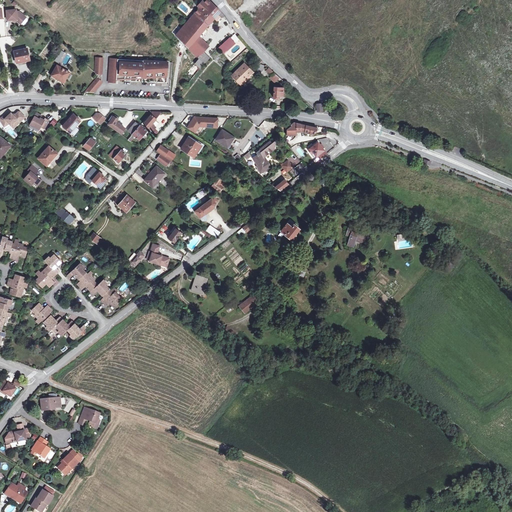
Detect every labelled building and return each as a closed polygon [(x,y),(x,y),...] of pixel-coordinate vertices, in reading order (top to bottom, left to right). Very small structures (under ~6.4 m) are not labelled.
[(204,52),(208,47),(203,42),(198,37),(219,14),(223,18),(225,16),(213,4),(208,0),(207,0),(204,4),(200,8),(176,36),(198,58),(204,52)] [(17,19),(17,21),(21,24),(26,17),(19,11),(16,11),(16,9),(7,10),(8,20),(13,19),(17,19)] [(234,43),(229,37),(218,47),(223,53),(234,43)] [(30,60),(28,49),(14,51),(16,63),(30,60)] [(198,58),(199,59),(201,61),(207,55),(204,52),(198,58)] [(201,61),(199,59),(195,63),(200,68),(203,64),(210,58),(207,55),(201,61)] [(98,76),(85,92),(94,93),(94,89),(97,89),(97,85),(100,85),(100,81),(102,82),(103,59),(96,58),(95,73),(98,76)] [(168,63),(110,59),(108,82),(116,83),(116,80),(119,80),(119,74),(142,76),(142,78),(167,76),(168,63)] [(240,82),(248,76),(252,71),(245,63),(233,75),(240,82)] [(70,73),(57,66),(52,76),(64,83),(70,73)] [(280,78),(275,73),(272,76),(271,78),(276,83),(278,80),(280,78)] [(250,77),(248,76),(240,82),(242,84),(250,77)] [(283,88),(275,88),(274,98),(279,99),(279,97),(283,97),(283,88)] [(7,115),(0,119),(3,124),(8,121),(9,123),(13,128),(25,117),(20,112),(18,112),(16,114),(15,114),(13,116),(11,113),(8,116),(7,115)] [(150,114),(151,115),(144,123),(149,128),(153,131),(156,127),(152,124),(156,119),(163,112),(152,112),(150,114)] [(36,126),(39,128),(40,126),(43,128),(48,121),(44,118),(43,120),(40,118),(41,116),(36,113),(30,125),(35,128),(36,126)] [(99,114),(94,119),(100,124),(105,119),(99,113),(99,114)] [(81,121),(73,114),(62,126),(70,133),(81,121)] [(119,118),(113,114),(109,121),(110,121),(108,124),(122,133),(126,128),(116,122),(119,118)] [(195,118),(188,129),(195,133),(200,126),(219,128),(219,119),(195,118)] [(128,131),(133,135),(140,126),(135,122),(128,131)] [(297,132),(301,132),(301,124),(294,123),(291,125),(292,126),(287,130),(287,135),(296,135),(296,132),(296,128),(297,128),(297,132)] [(309,126),(301,124),(301,132),(314,135),(316,133),(317,128),(309,126)] [(140,126),(133,135),(128,140),(131,142),(136,137),(139,140),(147,131),(143,128),(144,127),(141,125),(140,126)] [(235,139),(223,131),(216,140),(228,148),(235,139)] [(11,143),(2,135),(0,137),(0,152),(2,154),(11,143)] [(89,150),(95,143),(90,138),(83,146),(89,150)] [(201,146),(190,139),(182,150),(194,158),(201,146)] [(270,143),(265,147),(270,154),(275,149),(277,141),(272,145),(270,143)] [(327,154),(318,143),(310,149),(314,153),(317,157),(319,155),(322,158),(327,154)] [(55,152),(47,145),(36,158),(44,165),(55,152)] [(165,156),(169,151),(161,146),(157,151),(165,156)] [(110,156),(114,159),(122,150),(118,147),(110,156)] [(270,154),(265,147),(256,153),(258,156),(254,159),(261,172),(270,167),(267,161),(264,163),(259,155),(263,154),(265,157),(270,154)] [(122,150),(114,159),(119,163),(126,154),(122,150)] [(170,162),(161,155),(157,159),(166,166),(169,163),(170,162)] [(288,161),(282,166),(287,172),(294,167),(288,161)] [(35,175),(38,171),(32,166),(26,172),(28,173),(24,178),(31,184),(33,182),(37,185),(41,181),(35,175)] [(151,174),(152,175),(146,181),(154,188),(166,174),(158,166),(151,174)] [(94,168),(87,176),(92,181),(100,188),(105,183),(103,181),(106,178),(94,168)] [(224,182),(219,178),(212,186),(220,192),(223,188),(221,186),(224,182)] [(272,186),(280,191),(288,185),(285,180),(278,186),(275,183),(272,186)] [(135,203),(128,196),(119,206),(127,212),(135,203)] [(210,201),(209,200),(194,211),(198,217),(201,215),(202,216),(211,210),(210,208),(213,206),(212,205),(210,201)] [(180,213),(185,209),(182,205),(175,210),(180,213)] [(58,215),(61,217),(66,212),(63,209),(58,215)] [(66,212),(61,217),(67,223),(73,217),(66,212)] [(247,225),(243,228),(246,233),(253,227),(250,223),(247,225)] [(292,228),(287,224),(282,231),(286,235),(291,240),(299,229),(294,225),(292,228)] [(347,237),(344,243),(353,247),(355,242),(364,246),(369,232),(349,224),(344,235),(347,237)] [(209,225),(205,231),(215,237),(219,231),(209,225)] [(246,233),(243,228),(238,232),(241,237),(246,233)] [(181,233),(176,229),(168,238),(174,242),(181,233)] [(403,233),(396,235),(397,241),(404,240),(403,233)] [(101,239),(94,234),(90,239),(97,244),(101,239)] [(0,244),(0,253),(2,254),(4,248),(12,251),(11,257),(18,259),(19,253),(26,255),(29,245),(24,244),(24,242),(16,240),(16,241),(8,239),(9,238),(3,236),(3,238),(0,245),(0,244)] [(157,254),(158,253),(160,246),(153,244),(150,252),(152,253),(149,260),(159,264),(159,262),(167,264),(169,258),(161,256),(157,254)] [(140,253),(130,263),(134,267),(144,256),(140,253)] [(129,264),(136,255),(134,254),(127,262),(129,264)] [(38,276),(40,278),(37,282),(44,289),(47,286),(50,288),(56,283),(53,280),(61,273),(58,269),(63,264),(56,256),(53,259),(52,258),(47,262),(52,268),(47,272),(46,271),(43,274),(41,272),(38,276)] [(85,267),(81,262),(68,274),(71,277),(75,274),(82,281),(78,284),(83,289),(87,286),(94,294),(97,291),(104,298),(101,301),(106,306),(109,303),(114,308),(122,301),(118,297),(120,296),(117,292),(117,291),(114,288),(112,291),(106,285),(108,284),(104,280),(99,285),(95,281),(97,279),(93,276),(97,272),(93,269),(88,274),(83,269),(85,267)] [(297,268),(295,274),(303,277),(306,271),(297,268)] [(8,287),(12,288),(10,295),(19,297),(20,293),(22,294),(24,288),(26,289),(28,284),(23,283),(25,278),(16,275),(15,281),(11,279),(8,287)] [(196,284),(194,283),(192,291),(201,293),(203,287),(205,287),(207,279),(199,276),(196,284)] [(119,288),(122,291),(128,287),(126,283),(119,288)] [(255,295),(250,298),(256,305),(260,302),(255,295)] [(0,342),(1,343),(3,338),(5,338),(6,334),(2,332),(5,322),(7,323),(9,318),(11,318),(12,315),(7,313),(10,305),(12,306),(14,301),(0,296),(0,299),(0,300),(0,301),(0,342)] [(256,305),(250,298),(240,306),(245,314),(256,305)] [(45,311),(41,306),(34,313),(37,317),(36,318),(39,322),(37,324),(40,326),(43,323),(48,328),(47,329),(51,334),(57,329),(61,333),(60,334),(64,338),(70,333),(73,336),(71,337),(75,341),(88,330),(85,326),(81,330),(73,322),(68,327),(61,319),(56,322),(51,316),(54,314),(49,308),(45,311)] [(228,327),(225,332),(234,339),(238,334),(228,327)] [(4,379),(0,385),(0,389),(6,393),(6,392),(11,395),(16,387),(8,382),(8,381),(4,379)] [(57,398),(49,399),(41,399),(42,410),(51,409),(50,408),(55,407),(61,407),(61,404),(60,397),(57,398)] [(97,419),(99,413),(85,408),(82,417),(87,419),(91,421),(89,425),(97,428),(99,424),(96,423),(97,419)] [(26,438),(24,430),(23,424),(18,425),(19,430),(14,431),(14,433),(10,434),(6,439),(7,443),(26,439),(26,438)] [(43,445),(46,441),(40,437),(32,449),(33,450),(37,452),(44,457),(50,449),(45,446),(43,445)] [(73,450),(69,454),(77,462),(81,459),(73,450)] [(64,461),(62,463),(58,467),(65,475),(72,469),(71,468),(77,462),(69,454),(63,460),(64,461)] [(16,486),(12,483),(5,493),(13,498),(14,495),(22,500),(27,492),(24,490),(22,488),(23,486),(18,483),(16,486)] [(37,501),(35,500),(31,506),(39,511),(42,506),(45,507),(47,503),(48,504),(51,500),(53,497),(53,496),(43,490),(41,493),(38,498),(39,498),(37,501)]
